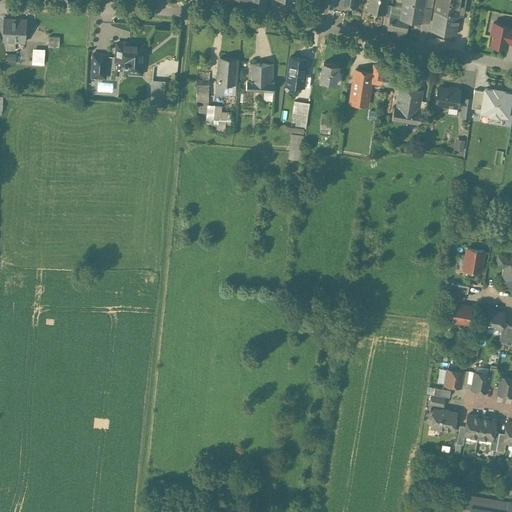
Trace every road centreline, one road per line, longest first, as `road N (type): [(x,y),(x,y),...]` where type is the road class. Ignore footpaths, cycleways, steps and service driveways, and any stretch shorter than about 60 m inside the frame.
road 1 (track): [(185,11),(142,511)]
road 2 (unclassified): [(159,8),(335,27),(511,65)]
road 3 (unclassified): [(1,8),(159,8)]
